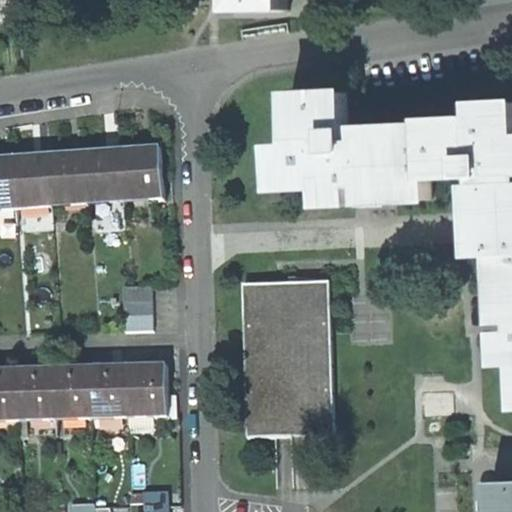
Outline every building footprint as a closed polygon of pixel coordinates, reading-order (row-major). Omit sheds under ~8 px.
[(16,0),(0,0),(0,13),(18,12),(16,0)] [(195,0),(180,0),(181,9),(196,8),(195,0)] [(354,139),(351,86),(292,90),(293,110),(301,110),(303,140),(281,142),(281,153),(277,153),(277,166),(284,166),(285,181),(306,180),(306,184),(325,183),(326,193),(345,192),(346,200),(358,199),(356,179),(365,178),(366,191),(400,189),(400,198),(437,195),(435,174),(487,171),(489,198),(484,199),(485,215),(480,215),(482,251),(499,250),(501,284),(507,284),(509,317),(511,317),(511,326),(503,327),(504,342),(511,341),(511,358),(511,95),(482,98),(483,120),(450,122),(450,113),(430,114),(430,119),(397,122),(397,128),(364,130),(364,138),(354,139)] [(164,147),(122,151),(126,194),(168,190),(164,147)] [(122,151),(89,153),(92,197),(126,194),(122,151)] [(51,155),(53,199),(92,197),(89,153),(51,155)] [(15,157),(18,201),(53,199),(51,155),(15,157)] [(15,157),(0,157),(0,202),(18,201),(15,157)] [(332,278),(245,282),(252,436),(339,432),(332,278)] [(125,299),(155,297),(154,281),(124,284),(125,299)] [(127,315),(156,313),(155,297),(125,299),(127,315)] [(128,331),(158,329),(156,313),(127,315),(128,331)] [(171,360),(131,362),(133,407),(157,406),(157,416),(174,415),(171,360)] [(131,362),(93,364),(95,408),(133,407),(131,362)] [(93,364),(56,366),(59,411),(95,408),(93,364)] [(56,366),(21,368),(23,412),(59,411),(56,366)] [(21,368),(0,368),(0,413),(23,412),(21,368)] [(511,511),(511,476),(495,477),(496,511),(511,511)] [(148,511),(148,501),(134,501),(134,511),(148,511)]
